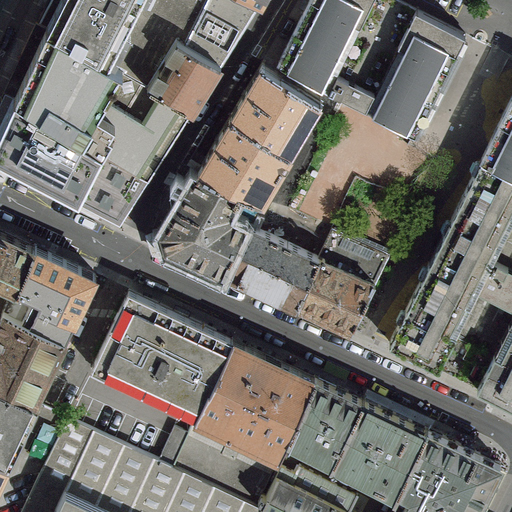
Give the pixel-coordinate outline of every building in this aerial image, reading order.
[(140,0),(62,0),(49,27),(110,60),(140,0)] [(208,0),(140,0),(110,60),(126,69),(124,72),(156,90),(188,45),(208,0)] [(208,0),(188,45),(221,65),(242,30),(260,0),(208,0)] [(279,62),(329,88),(338,71),(374,0),(310,0),(297,27),(279,62)] [(376,89),(417,8),(400,0),(374,0),(338,71),(376,89)] [(467,33),(417,8),(376,89),(367,107),(417,132),(467,33)] [(16,97),(104,150),(114,131),(111,129),(117,119),(100,109),(108,96),(124,72),(126,69),(110,60),(49,27),(35,57),(16,97)] [(163,93),(192,110),(196,112),(209,91),(224,67),(221,65),(188,45),(156,90),(163,93)] [(231,115),(292,151),(324,98),(275,68),(263,61),(245,91),(231,115)] [(376,89),(338,71),(329,88),(367,107),(376,89)] [(147,120),(163,93),(156,90),(124,72),(108,96),(147,120)] [(147,120),(108,96),(100,109),(117,119),(111,129),(114,131),(104,150),(150,178),(170,146),(192,110),(163,93),(147,120)] [(482,159),(511,173),(511,96),(493,137),(482,159)] [(0,161),(77,201),(104,150),(16,97),(6,121),(0,133),(0,161)] [(198,170),(243,190),(266,200),(295,153),(292,151),(231,115),(215,142),(198,170)] [(150,178),(104,150),(77,201),(121,223),(150,178)] [(494,257),(511,221),(511,173),(482,159),(474,176),(439,243),(390,341),(441,366),(479,289),(494,257)] [(222,273),(245,221),(236,217),(234,208),(243,190),(198,170),(179,201),(161,230),(166,248),(197,261),(222,273)] [(297,306),(322,254),(255,224),(246,220),(245,221),(222,273),(266,292),(297,306)] [(511,221),(494,257),(511,266),(511,221)] [(0,280),(15,287),(16,285),(36,242),(0,224),(0,280)] [(387,253),(334,228),(322,254),(297,306),(325,318),(352,331),(387,253)] [(36,242),(16,285),(41,296),(39,303),(75,319),(79,321),(102,272),(72,259),(36,242)] [(511,305),(511,266),(494,257),(479,289),(511,305)] [(5,308),(66,337),(75,319),(39,303),(41,296),(16,285),(15,287),(5,308)] [(196,415),(233,336),(130,287),(91,368),(196,415)] [(511,319),(511,305),(479,289),(441,366),(480,386),(511,319)] [(0,384),(35,401),(39,402),(55,368),(70,338),(66,337),(5,308),(0,318),(0,384)] [(511,319),(480,386),(511,401),(511,319)] [(290,436),(318,373),(276,355),(233,336),(196,415),(281,454),(290,436)] [(333,459),(365,396),(341,385),(318,373),(290,436),(333,459)] [(0,455),(8,459),(21,431),(35,401),(0,384),(0,455)] [(397,491),(429,428),(365,396),(333,459),(397,491)] [(281,454),(196,415),(174,464),(259,502),(277,462),(281,454)] [(55,511),(66,488),(94,427),(69,416),(22,511),(55,511)] [(409,497),(404,506),(416,511),(477,511),(504,460),(467,443),(430,425),(429,428),(397,491),(409,497)] [(259,502),(174,464),(94,427),(66,488),(119,511),(274,511),(275,510),(259,502)] [(0,488),(13,462),(8,459),(0,455),(0,488)] [(275,510),(274,511),(347,511),(357,494),(300,464),(296,472),(285,466),(277,462),(259,502),(275,510)] [(119,511),(66,488),(55,511),(119,511)]
